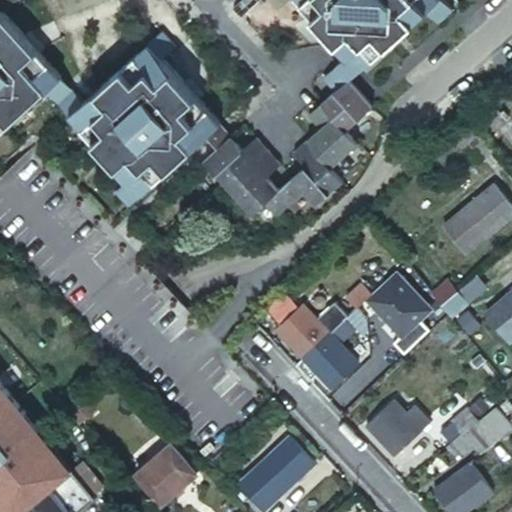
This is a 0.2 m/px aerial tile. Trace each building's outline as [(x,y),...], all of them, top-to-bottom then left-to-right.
[(0,0),(0,127),(46,87),(64,70),(22,24),(5,5),(10,0),(0,0)] [(159,24),(112,69),(85,92),(75,81),(56,98),(129,177),(115,189),(128,202),(207,132),(216,142),(203,153),(255,210),(268,198),(281,211),(290,202),(305,189),(315,200),(341,179),(327,163),(353,139),(345,130),(374,105),(350,76),(361,65),(429,6),(441,19),(454,7),(447,0),(301,0),(350,53),(339,63),(324,76),(333,86),(321,101),(309,113),(320,127),(308,137),(294,151),(306,164),(279,188),(267,174),(281,163),(254,132),(240,144),(230,133),(221,122),(156,51),(170,38),(159,24)] [(64,70),(46,87),(56,98),(75,81),(64,70)] [(477,108),(495,130),(507,120),(489,97),(477,108)] [(497,144),(472,112),(438,142),(455,163),(476,144),(484,155),(497,144)] [(441,220),(464,249),(511,210),(511,199),(493,177),(441,220)] [(432,286),(442,299),(456,288),(446,275),(432,286)] [(353,293),(363,304),(378,291),(368,279),(353,293)] [(511,285),(483,309),(506,339),(511,334),(511,285)] [(442,299),(451,310),(452,311),(466,299),(456,288),(442,299)] [(378,291),(363,304),(373,315),(388,301),(378,291)] [(278,327),(306,357),(333,332),(305,302),(278,327)] [(333,332),(306,357),(335,386),(361,360),(333,332)] [(76,511),(95,497),(0,380),(0,509),(2,511),(76,511)] [(482,391),(492,401),(503,392),(494,381),(482,391)] [(477,417),(492,404),(482,392),(466,405),(477,418),(477,417)] [(80,393),(64,406),(77,420),(92,406),(80,393)] [(477,417),(477,418),(461,431),(472,444),(488,429),(494,438),(511,422),(511,394),(511,393),(479,419),(477,417)] [(371,423),(399,453),(424,429),(397,400),(371,423)] [(317,461),(293,435),(259,466),(283,492),(317,461)] [(138,476),(165,505),(200,474),(173,444),(138,476)] [(433,488),(455,511),(462,511),(493,484),(468,457),(433,488)]
